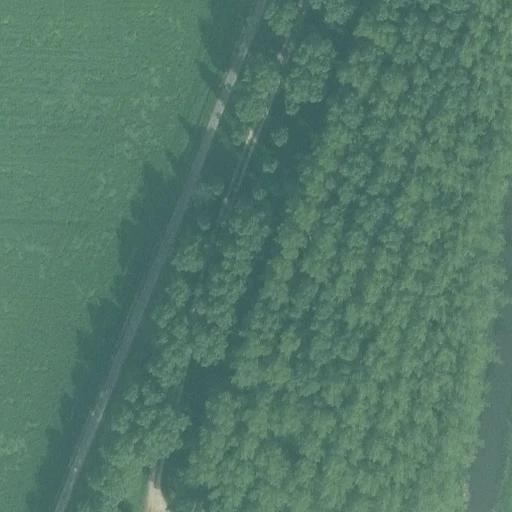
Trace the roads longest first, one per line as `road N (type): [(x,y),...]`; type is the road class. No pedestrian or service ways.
road 1 (unclassified): [(58,511),(255,0)]
road 2 (track): [(159,511),(152,490),(205,271),(308,0)]
